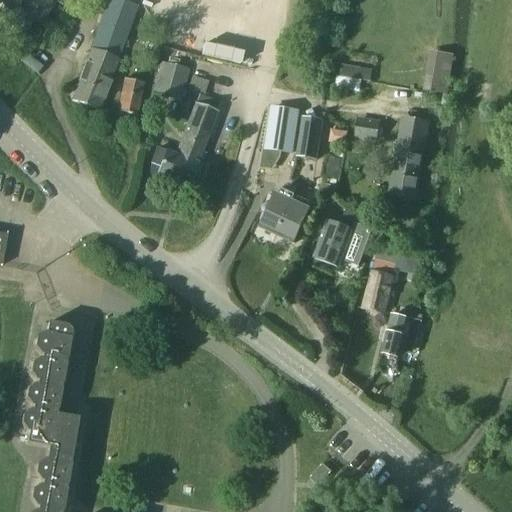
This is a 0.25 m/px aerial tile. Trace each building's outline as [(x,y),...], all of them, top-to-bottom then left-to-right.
[(29,21),(32,23),(34,24),(47,5),(40,0),(24,0),(23,2),(20,0),(2,0),(2,1),(1,1),(0,1),(0,22),(18,35),(29,21)] [(113,0),(107,0),(71,100),(97,111),(131,20),(136,6),(117,1),(113,0)] [(424,92),(447,95),(452,55),(429,53),(424,92)] [(179,101),(187,70),(160,63),(152,94),(179,101)] [(340,81),(369,86),(371,72),(342,67),(340,81)] [(136,116),(143,84),(124,79),(117,111),(136,116)] [(175,156),(164,152),(155,149),(149,164),(159,168),(155,177),(187,189),(215,114),(194,106),(175,156)] [(270,110),(264,149),(291,154),(297,114),(270,110)] [(379,123),(357,118),(353,137),(375,141),(379,123)] [(414,199),(422,150),(427,124),(403,119),(398,145),(390,195),(414,199)] [(300,128),(296,158),(317,161),(321,132),(300,128)] [(324,195),(334,197),(339,162),(330,161),(324,195)] [(259,228),(276,236),(294,197),(286,193),(283,198),(275,194),(259,228)] [(294,197),(276,236),(293,244),(309,211),(299,206),(302,200),(294,197)] [(327,223),(313,259),(338,268),(341,261),(358,268),(366,246),(368,241),(370,235),(372,227),(356,221),(352,232),(327,223)] [(374,259),(387,262),(388,261),(392,262),(394,255),(377,249),(374,259)] [(392,278),(389,277),(392,266),(374,262),(362,310),(383,315),(392,278)] [(390,316),(381,355),(397,359),(399,352),(412,355),(419,323),(406,320),(398,318),(390,316)] [(60,511),(77,419),(55,415),(70,337),(70,335),(69,334),(69,332),(68,331),(68,330),(67,329),(65,327),(64,327),(62,326),(47,323),(45,334),(43,334),(35,339),(34,348),(39,355),(41,356),(41,360),(38,359),(31,364),(29,374),(34,381),(37,382),(36,386),(34,385),(26,390),(24,399),(30,406),(32,407),(31,411),(29,410),(22,416),(20,425),(25,432),(27,433),(25,445),(47,449),(45,461),(43,461),(36,465),(34,475),(39,482),(42,482),(41,486),(39,486),(31,491),(29,500),(35,508),(37,508),(36,511),(34,511),(33,511),(60,511)] [(397,361),(397,363),(398,363),(398,365),(399,366),(399,367),(400,367),(401,367),(402,368),(405,368),(405,367),(406,367),(407,367),(408,366),(409,365),(409,363),(409,361),(409,359),(408,358),(407,357),(406,357),(405,357),(405,356),(402,356),(401,357),(400,357),(399,357),(399,358),(398,359),(398,361),(397,361)]
